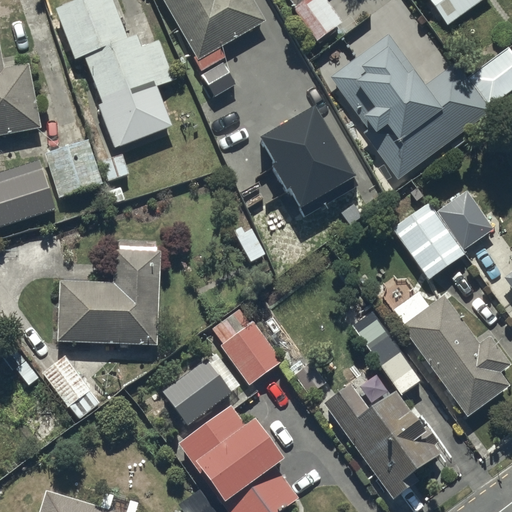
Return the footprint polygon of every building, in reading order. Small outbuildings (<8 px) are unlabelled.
[(112,0),(70,0),(54,6),(74,57),(83,54),(102,100),(98,102),(114,146),(171,124),(156,85),(174,77),(159,38),(142,44),(137,31),(126,35),(112,0)] [(165,0),(197,58),(195,59),(201,69),(225,56),(219,45),(265,20),(253,0),(165,0)] [(291,0),(294,3),(291,6),(318,42),(336,29),(333,26),(342,19),(328,0),(291,0)] [(429,0),(447,24),(479,0),(429,0)] [(488,106),(466,75),(456,60),(425,83),(388,32),(329,74),(364,122),(359,126),(397,178),(491,110),(488,106)] [(298,39),(252,65),(273,103),(290,93),(294,100),(323,83),(298,39)] [(0,132),(41,125),(29,61),(4,66),(0,44),(0,132)] [(466,75),(488,106),(511,88),(511,51),(507,45),(466,75)] [(234,93),(221,71),(203,81),(216,103),(234,93)] [(218,123),(233,151),(255,139),(239,111),(218,123)] [(87,138),(45,151),(59,196),(102,182),(87,138)] [(39,159),(0,171),(0,223),(54,207),(39,159)] [(435,209),(463,249),(498,224),(489,211),(486,214),(467,187),(435,209)] [(463,249),(435,209),(429,200),(392,226),(428,278),(465,252),(463,249)] [(248,220),(233,229),(250,261),(266,252),(248,220)] [(58,278),(56,340),(157,343),(160,248),(112,246),(111,280),(58,278)] [(511,269),(503,276),(511,287),(511,269)] [(403,322),(401,323),(467,414),(510,383),(500,369),(511,362),(490,333),(478,341),(443,293),(428,304),(418,290),(393,308),(403,322)] [(397,335),(393,338),(371,308),(350,324),(401,394),(422,378),(409,361),(413,358),(397,335)] [(222,342),(219,344),(248,383),(281,359),(252,320),(248,323),(237,309),(212,328),(222,342)] [(100,403),(64,353),(40,370),(75,421),(100,403)] [(207,356),(162,389),(188,425),(233,393),(207,356)] [(311,362),(295,373),(309,393),(325,383),(311,362)] [(351,381),(324,401),(393,497),(418,478),(413,471),(440,451),(434,442),(438,439),(426,423),(423,426),(394,386),(368,405),(351,381)] [(229,402),(177,440),(229,511),(275,511),(298,496),(273,463),(283,455),(253,414),(243,421),(229,402)] [(37,511),(125,511),(45,487),(37,511)] [(180,511),(215,511),(197,489),(175,506),(180,511)]
